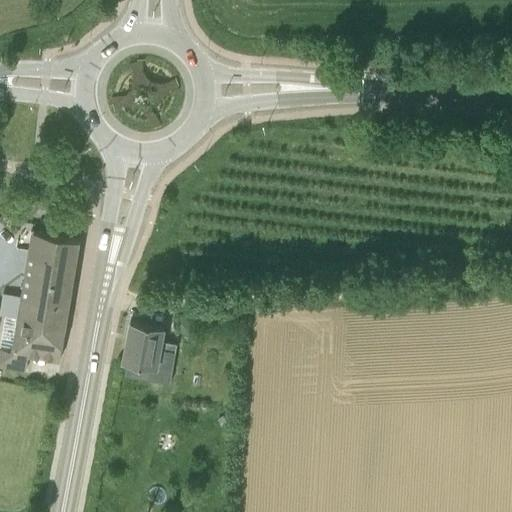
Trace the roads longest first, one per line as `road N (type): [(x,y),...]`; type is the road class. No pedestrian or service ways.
road 1 (unclassified): [(102,294),(152,303),(480,281)]
road 2 (tertiary): [(511,98),(200,88)]
road 3 (secondary): [(60,511),(102,294)]
road 4 (secondary): [(102,294),(134,151)]
